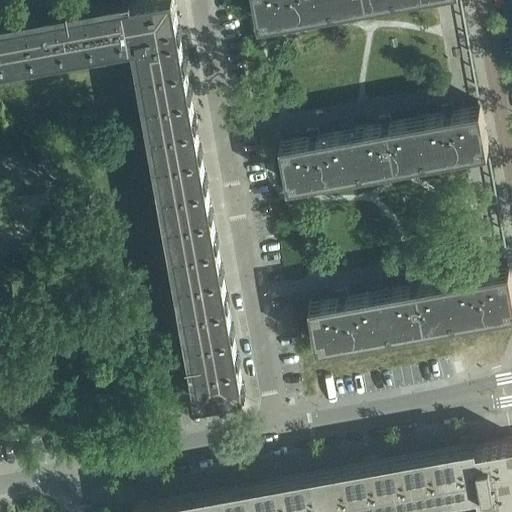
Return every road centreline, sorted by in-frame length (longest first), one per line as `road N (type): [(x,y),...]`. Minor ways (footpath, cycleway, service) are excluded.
road 1 (residential): [(277,435),(197,0)]
road 2 (residential): [(277,435),(511,392)]
road 3 (residential): [(75,470),(277,435)]
road 4 (residential): [(479,0),(511,170)]
